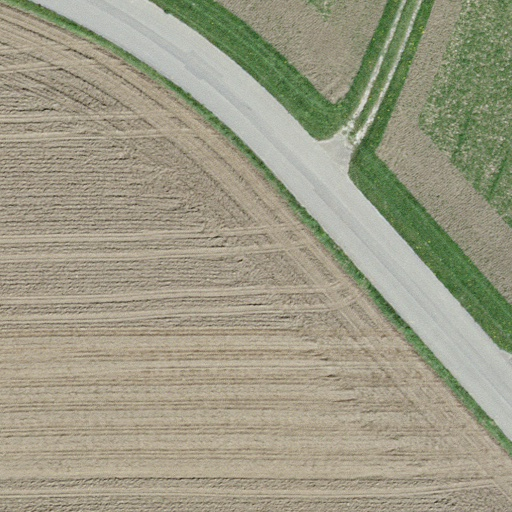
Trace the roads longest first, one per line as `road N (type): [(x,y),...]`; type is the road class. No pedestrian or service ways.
road 1 (unclassified): [(511,404),(316,179),(156,37),(93,0)]
road 2 (track): [(316,179),(362,117),(413,0)]
